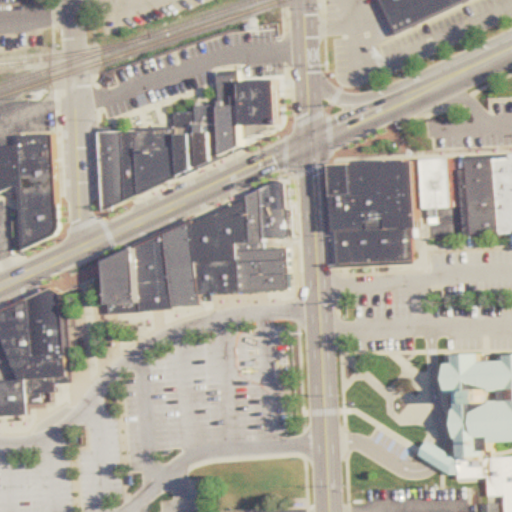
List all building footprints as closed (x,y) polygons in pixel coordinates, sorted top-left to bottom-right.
[(380,0),(398,36),(473,0),(380,0)] [(243,73),(221,74),(222,106),(225,156),(247,147),(246,124),(244,83),(243,73)] [(244,83),(246,124),(283,123),(280,79),(244,83)] [(222,106),(199,107),(199,112),(202,167),(225,156),(222,106)] [(199,112),(178,113),(179,128),(182,177),(202,167),(199,112)] [(179,128),(140,130),(143,195),(182,177),(179,128)] [(140,130),(104,132),(107,211),(143,195),(140,130)] [(20,186),(23,188),(22,200),(26,252),(61,236),(66,227),(62,134),(20,136),(21,146),(20,186)] [(21,146),(0,146),(0,195),(20,186),(21,146)] [(427,160),(431,238),(511,234),(511,156),(459,159),(427,160)] [(336,165),(340,266),(415,263),(414,231),(422,231),(419,161),(336,165)] [(252,198),(284,181),(290,184),(293,238),(268,239),(269,248),(292,248),(294,286),(293,290),(245,293),(242,245),(254,245),(252,198)] [(199,222),(252,198),(254,245),(242,245),(245,293),(204,297),(199,222)] [(175,310),(205,308),(204,297),(199,222),(170,235),(175,310)] [(145,314),(175,312),(175,310),(170,235),(141,250),(145,314)] [(110,265),(113,316),(145,314),(141,250),(110,265)] [(0,313),(57,289),(67,296),(75,382),(59,384),(60,392),(31,395),(30,383),(24,384),(13,358),(5,339),(0,327),(0,313)] [(5,339),(3,339),(0,337),(0,362),(13,358),(5,339)] [(511,441),(511,359),(486,360),(486,356),(458,357),(459,365),(451,366),(452,396),(460,396),(462,458),(495,457),(494,442),(511,441)] [(31,395),(33,417),(0,420),(0,385),(24,384),(30,383),(31,395)] [(494,465),(484,465),(484,478),(494,478),(494,465)]
